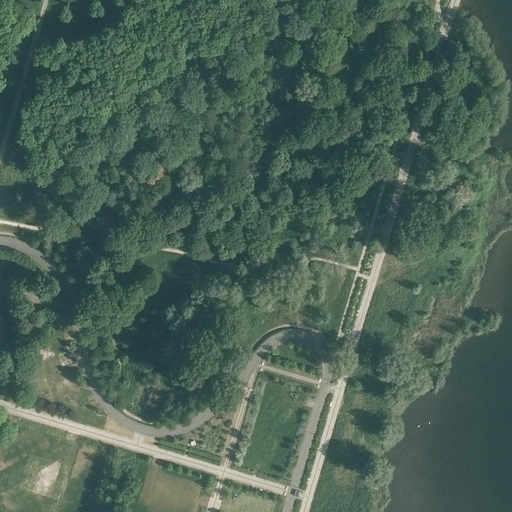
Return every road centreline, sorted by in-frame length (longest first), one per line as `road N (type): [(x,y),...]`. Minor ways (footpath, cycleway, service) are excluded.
road 1 (unclassified): [(287,511),(327,372),(316,344),(281,337),(199,421),(177,430),(141,428),(102,399),(62,278),(33,251),(0,241)]
road 2 (unknown): [(87,365),(52,511)]
